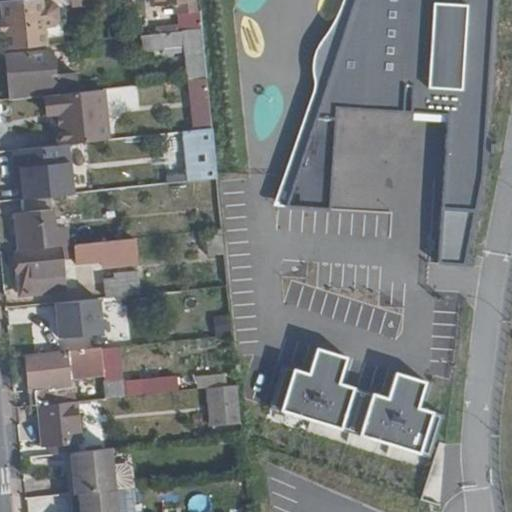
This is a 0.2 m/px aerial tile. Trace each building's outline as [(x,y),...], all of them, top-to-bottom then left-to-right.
[(117,8),(116,0),(83,0),(84,11),(117,8)] [(210,19),(207,0),(168,0),(170,14),(193,13),(194,20),(210,19)] [(345,0),(343,8),(333,29),(322,46),(313,62),(313,72),(318,81),(314,91),(276,204),(328,208),(332,107),(447,114),(439,262),(461,267),(473,211),(492,51),(494,0),(345,0)] [(60,50),(56,2),(14,6),(18,55),(60,50)] [(218,52),(216,35),(172,40),(174,55),(218,52)] [(82,99),(81,79),(61,81),(59,58),(18,60),(23,105),(64,101),(82,99)] [(119,145),(114,96),(82,99),(64,101),(70,150),(84,149),(119,145)] [(231,184),(226,135),(211,137),(216,186),(231,184)] [(89,199),(84,149),(70,150),(29,154),(33,188),(38,188),(39,204),(62,201),(89,199)] [(198,191),(198,213),(216,213),(216,191),(198,191)] [(86,250),(84,231),(65,232),(62,201),(39,204),(35,204),(37,215),(26,216),(30,255),(50,253),(86,250)] [(222,229),(204,230),(205,256),(224,255),(222,229)] [(149,270),(147,244),(86,250),(50,253),(50,257),(28,259),(30,280),(35,279),(37,298),(76,294),(73,262),(90,261),(90,267),(116,264),(117,272),(149,270)] [(153,300),(152,282),(118,285),(119,303),(153,300)] [(112,339),(110,304),(65,308),(69,342),(112,339)] [(268,420),(426,463),(440,413),(419,407),(427,380),(394,371),(387,396),(341,384),(348,356),(316,347),(309,373),(283,366),(268,420)] [(83,409),(78,357),(36,361),(40,394),(45,396),(47,413),(49,413),(83,409)] [(255,432),(251,392),(230,394),(234,434),(255,432)] [(95,447),(91,408),(83,409),(49,413),(53,451),(57,451),(58,461),(81,459),(80,449),(95,447)] [(126,511),(121,455),(81,459),(85,499),(90,499),(90,511),(126,511)]
